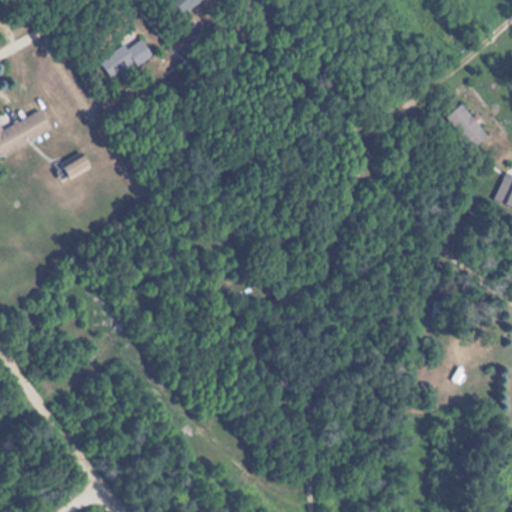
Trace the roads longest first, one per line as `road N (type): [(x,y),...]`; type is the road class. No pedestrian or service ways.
road 1 (residential): [(29,33),(126,180),(308,400)]
road 2 (residential): [(263,0),(411,220),(478,281),(511,300)]
road 3 (residential): [(365,151),(328,268),(308,400),(310,511)]
road 4 (residential): [(0,350),(91,482),(124,511)]
road 5 (residential): [(394,197),(458,175),(511,175)]
